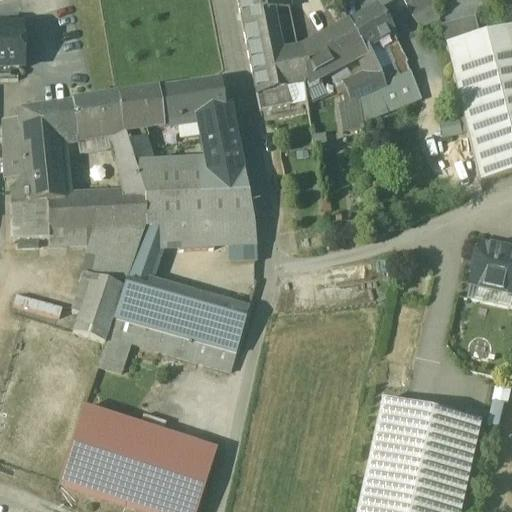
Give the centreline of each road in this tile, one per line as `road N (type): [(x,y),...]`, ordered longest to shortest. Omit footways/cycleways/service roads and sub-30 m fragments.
road 1 (residential): [(226,0),(273,281)]
road 2 (residential): [(273,281),(511,203)]
road 3 (residential): [(273,281),(221,511)]
